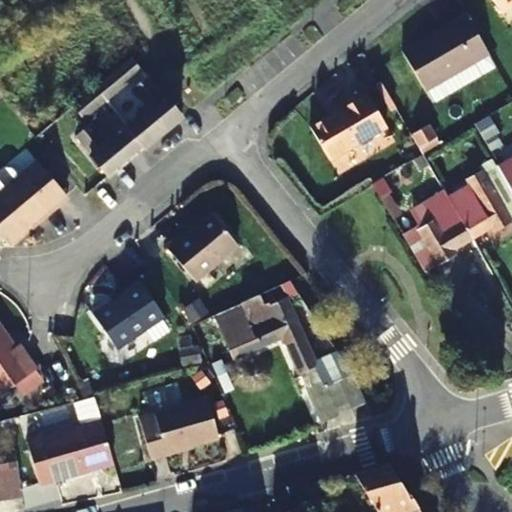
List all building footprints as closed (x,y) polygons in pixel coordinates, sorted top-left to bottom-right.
[(511,5),(511,0),(492,0),(500,12),(511,5)] [(487,51),(465,14),(435,31),(436,32),(435,34),(429,38),(427,37),(426,36),(401,51),(425,90),(487,51)] [(132,60),(95,90),(104,102),(141,72),(132,60)] [(126,129),(142,150),(180,119),(147,79),(133,91),(148,111),(126,129)] [(95,90),(73,107),(80,116),(82,119),(104,102),(95,90)] [(387,126),(365,90),(336,108),(337,110),(310,126),(330,160),(387,126)] [(55,136),(80,116),(73,107),(48,127),(55,136)] [(73,139),(106,180),(142,150),(126,129),(104,147),(87,127),(73,139)] [(413,135),(424,151),(436,143),(426,127),(413,135)] [(511,157),(499,165),(507,178),(511,187),(511,157)] [(66,196),(36,162),(0,191),(0,234),(8,244),(66,196)] [(499,165),(468,185),(480,205),(487,201),(482,194),(507,178),(499,165)] [(487,201),(480,205),(468,185),(450,196),(472,236),(491,226),(494,231),(511,219),(511,187),(507,178),(482,194),(487,201)] [(472,236),(450,196),(399,227),(426,269),(455,254),(452,249),(472,236)] [(237,245),(211,213),(179,239),(177,237),(166,246),(194,281),(237,245)] [(282,259),(287,269),(295,265),(290,255),(282,259)] [(164,322),(141,284),(127,293),(130,298),(116,306),(114,304),(93,316),(114,352),(164,322)] [(234,302),(203,316),(222,360),(271,339),(287,373),(307,366),(276,297),(251,310),(246,297),(234,302)] [(17,357),(0,329),(0,389),(31,369),(22,354),(17,357)] [(358,406),(346,377),(318,389),(315,383),(300,389),(315,424),(358,406)] [(76,433),(25,453),(40,496),(113,466),(97,425),(86,397),(65,402),(76,433)] [(201,401),(136,425),(151,466),(217,441),(201,401)] [(422,511),(409,491),(391,463),(353,475),(376,511),(422,511)] [(0,472),(0,498),(16,495),(12,471),(0,472)] [(363,511),(349,476),(310,489),(318,511),(363,511)]
